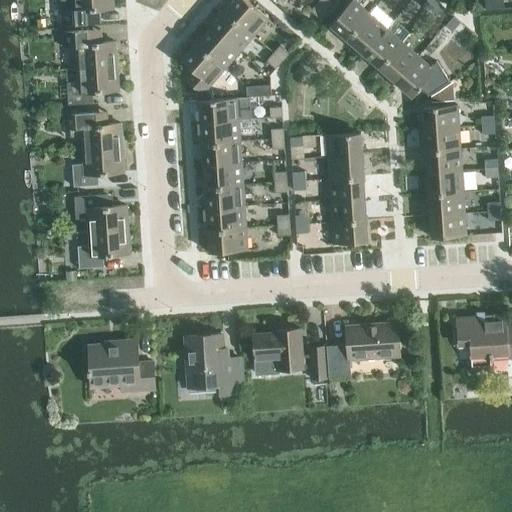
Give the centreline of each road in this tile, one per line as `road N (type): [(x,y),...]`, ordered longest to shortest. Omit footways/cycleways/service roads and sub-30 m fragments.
road 1 (residential): [(511,271),(164,298),(147,45),(186,0)]
road 2 (track): [(435,474),(423,282)]
